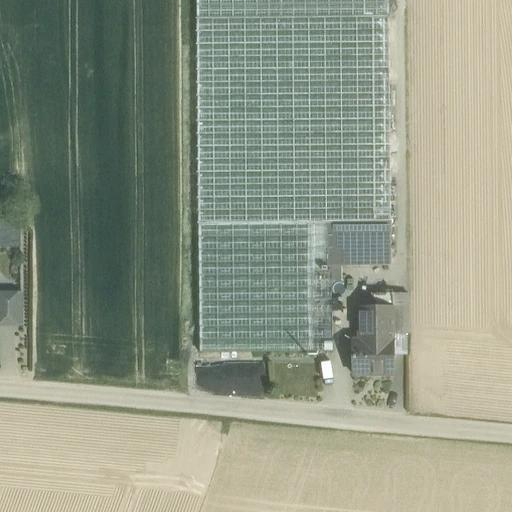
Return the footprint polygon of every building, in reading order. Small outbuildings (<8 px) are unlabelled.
[(388,0),(197,0),(198,19),(389,17),(388,0)] [(389,17),(198,19),(199,223),(390,222),(389,17)] [(21,220),(0,219),(0,248),(21,248),(21,220)] [(390,228),(198,229),(197,267),(390,265),(390,228)] [(321,271),(197,272),(198,342),(332,341),(332,280),(332,271),(331,271),(327,271),(326,267),(321,267),(321,271)] [(363,267),(331,267),(331,271),(332,271),(332,280),(363,279),(363,267)] [(21,293),(0,293),(0,322),(21,322),(21,293)] [(408,294),(392,295),(393,335),(408,335),(408,294)] [(392,295),(371,295),(371,341),(393,341),(393,339),(393,335),(392,295)] [(371,341),(352,341),(353,376),(394,376),(393,341),(371,341)]
